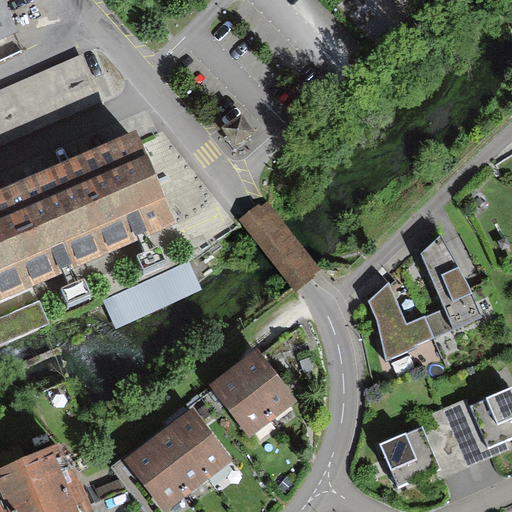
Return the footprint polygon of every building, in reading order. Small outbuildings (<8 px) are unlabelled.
[(0,145),(104,102),(81,49),(0,83),(0,145)] [(0,287),(169,212),(146,161),(123,110),(0,164),(0,287)] [(239,118),(224,131),(236,144),(251,131),(239,118)] [(480,315),(441,238),(424,257),(453,325),(480,315)] [(115,329),(207,293),(195,262),(167,273),(158,249),(93,275),(99,289),(69,301),(74,315),(104,303),(115,329)] [(424,320),(406,328),(388,289),(371,305),(386,365),(434,346),(424,320)] [(258,349),(235,366),(275,419),(298,401),(258,349)] [(249,438),(275,419),(235,366),(209,386),(249,438)] [(486,449),(511,438),(511,386),(511,385),(467,403),(486,449)] [(192,409),(170,425),(211,479),(234,459),(192,409)] [(396,487),(440,469),(421,423),(377,441),(396,487)] [(188,497),(211,479),(170,425),(147,443),(188,497)] [(163,511),(166,511),(188,497),(147,443),(124,461),(163,511)] [(69,471),(60,448),(0,471),(0,511),(95,511),(77,468),(69,471)]
